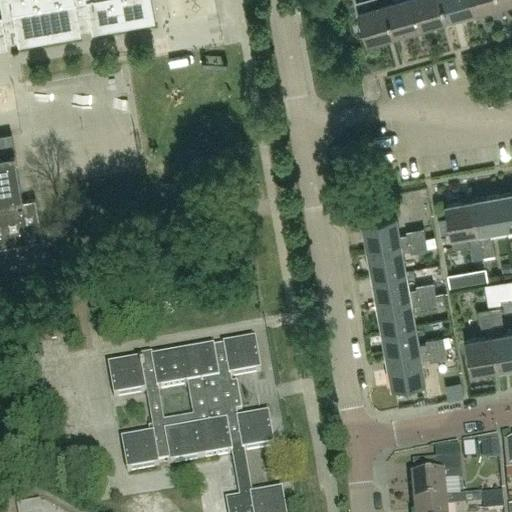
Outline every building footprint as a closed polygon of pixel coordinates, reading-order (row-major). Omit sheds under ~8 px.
[(0,0),(3,15),(0,15),(0,47),(8,47),(7,43),(18,41),(19,45),(81,34),(81,30),(92,28),(92,32),(156,21),(151,0),(0,0)] [(395,34),(384,0),(361,0),(360,0),(357,5),(367,42),(395,34)] [(421,26),(413,0),(397,0),(393,1),(392,0),(384,0),(395,34),(421,26)] [(413,0),(421,26),(448,19),(442,0),(413,0)] [(442,0),(448,19),(474,11),(470,0),(442,0)] [(470,0),(474,11),(501,4),(499,0),(470,0)] [(0,247),(43,240),(36,199),(23,201),(12,133),(0,135),(0,247)] [(511,192),(501,194),(507,226),(511,224),(511,192)] [(501,194),(474,199),(484,256),(495,254),(492,237),(489,237),(487,229),(507,226),(501,194)] [(473,258),(484,256),(474,199),(446,204),(453,242),(459,244),(470,242),(473,258)] [(369,249),(426,239),(424,228),(407,231),(407,234),(399,236),(395,216),(364,221),(369,249)] [(428,249),(426,239),(369,249),(374,276),(405,271),(402,251),(410,249),(411,253),(428,249)] [(405,271),(374,276),(379,303),(436,293),(434,282),(416,285),(417,289),(409,290),(405,271)] [(379,303),(384,330),(415,325),(412,305),(420,304),(420,307),(438,304),(436,293),(379,303)] [(500,307),(490,309),(500,366),(511,364),(511,331),(502,334),(500,325),(503,325),(500,307)] [(500,366),(490,309),(479,311),(482,329),(485,328),(487,336),(466,340),(472,371),(500,366)] [(419,344),(415,325),(384,330),(389,358),(446,347),(444,337),(426,340),(427,343),(419,344)] [(154,435),(195,427),(238,420),(237,412),(242,411),(237,383),(231,384),(230,377),(261,372),(256,340),(224,345),(224,346),(214,348),(214,347),(153,358),(152,354),(139,357),(139,360),(108,366),(114,398),(146,392),(154,435)] [(446,347),(389,358),(394,385),(425,380),(421,360),(430,358),(430,361),(448,358),(446,347)] [(201,459),(232,454),(245,451),(274,446),(269,414),(238,420),(195,427),(201,459)] [(195,427),(154,435),(122,440),(127,472),(159,466),(159,463),(170,461),(170,464),(201,459),(195,427)] [(460,447),(436,449),(437,459),(460,457),(460,447)] [(286,511),(282,490),(253,495),(245,451),(232,454),(240,498),(226,500),(228,511),(286,511)] [(412,479),(415,504),(447,501),(446,497),(445,482),(462,480),(460,457),(437,459),(438,476),(412,479)] [(446,497),(447,501),(415,504),(415,511),(447,511),(447,507),(482,504),(481,494),(446,497)]
